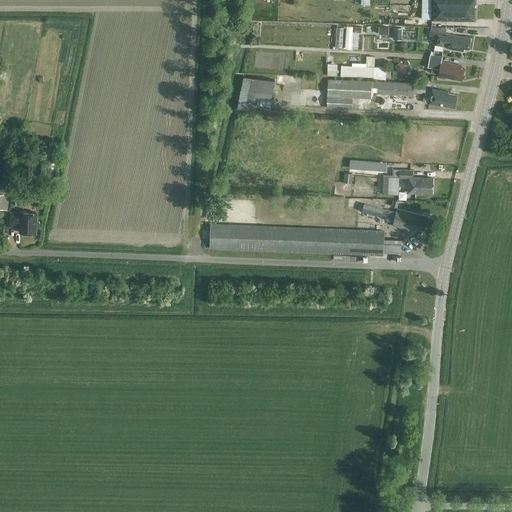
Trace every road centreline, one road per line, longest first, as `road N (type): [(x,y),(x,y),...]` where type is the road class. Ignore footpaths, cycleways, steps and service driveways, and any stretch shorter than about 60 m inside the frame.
road 1 (residential): [(448,267),(0,251)]
road 2 (tertiary): [(448,267),(507,0)]
road 3 (tertiary): [(418,509),(448,267)]
